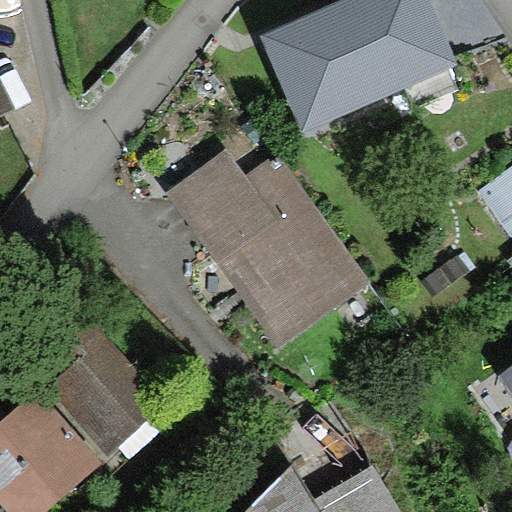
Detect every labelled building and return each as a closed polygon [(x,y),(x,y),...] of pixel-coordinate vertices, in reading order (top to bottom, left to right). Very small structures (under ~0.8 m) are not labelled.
[(368,0),(330,17),(263,46),(304,139),(408,94),(416,113),(459,94),(451,75),(458,72),(425,0),(368,0)] [(0,130),(18,122),(0,83),(0,130)] [(234,152),(175,192),(281,350),(373,288),(284,155),(251,177),(234,152)] [(511,237),(511,173),(482,193),(511,238),(511,237)] [(163,406),(82,314),(56,336),(81,364),(50,391),(107,455),(163,406)] [(511,376),(501,384),(511,400),(511,376)] [(58,511),(102,474),(37,401),(0,432),(0,511),(58,511)] [(314,507),(294,473),(257,511),(397,511),(372,470),(314,507)]
